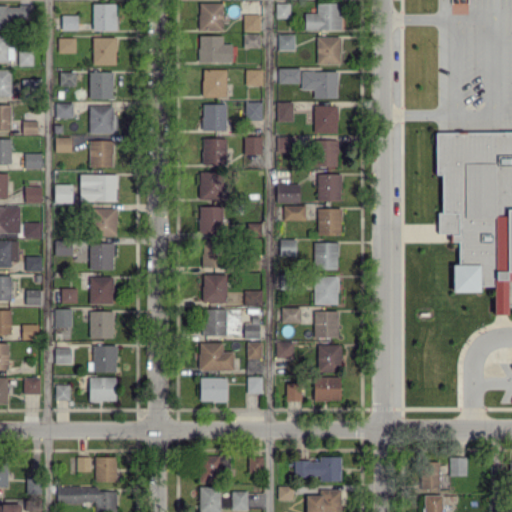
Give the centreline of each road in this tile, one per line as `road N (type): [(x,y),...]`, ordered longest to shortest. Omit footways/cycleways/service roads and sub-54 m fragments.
road 1 (residential): [(0,428),(511,426)]
road 2 (residential): [(387,0),(386,511)]
road 3 (residential): [(158,0),(157,511)]
